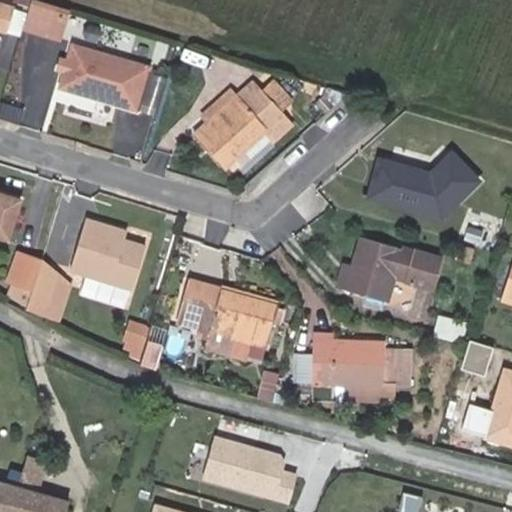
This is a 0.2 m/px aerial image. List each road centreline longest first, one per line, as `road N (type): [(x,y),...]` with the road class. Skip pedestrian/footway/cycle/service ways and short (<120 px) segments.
road 1 (residential): [(511,487),(381,459),(194,395),(0,307)]
road 2 (residential): [(0,143),(260,211),(366,121)]
